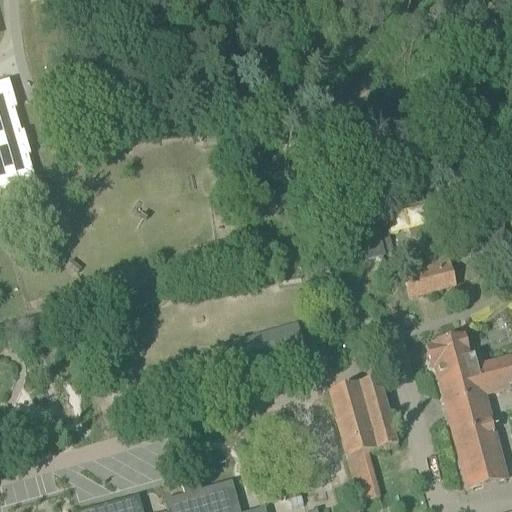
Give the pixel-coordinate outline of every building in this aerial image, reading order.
[(0,195),(35,186),(7,89),(0,90),(0,195)] [(466,254),(494,247),(506,244),(479,140),(440,151),(466,254)] [(360,174),(344,178),(366,264),(383,260),(360,174)] [(411,301),(423,298),(454,290),(446,259),(403,269),(411,301)] [(145,292),(123,297),(127,313),(149,307),(145,292)] [(469,364),(463,342),(426,351),(431,371),(435,370),(468,495),(505,484),(482,399),(511,391),(511,378),(508,365),(476,373),(473,363),(469,364)] [(347,463),(367,458),(397,450),(397,449),(378,383),(328,397),(347,463)] [(347,463),(353,486),(359,508),(379,502),(367,458),(347,463)] [(139,511),(137,501),(98,511),(238,511),(231,486),(202,494),(200,484),(181,489),(184,499),(164,505),(165,511),(139,511)]
